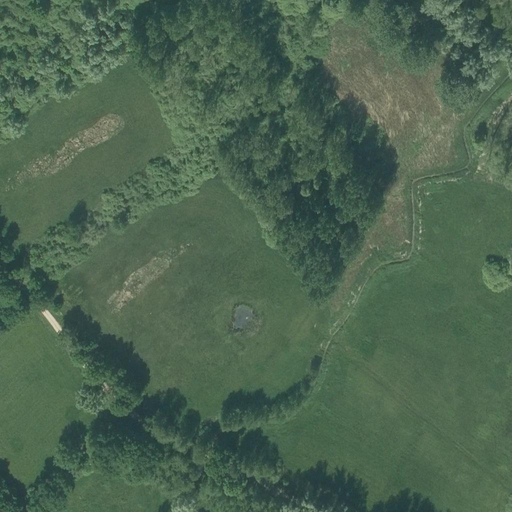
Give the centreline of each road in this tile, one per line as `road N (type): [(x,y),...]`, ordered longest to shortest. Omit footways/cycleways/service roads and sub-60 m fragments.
road 1 (track): [(120,407),(312,511)]
road 2 (track): [(0,271),(120,407)]
road 3 (track): [(120,407),(20,511)]
